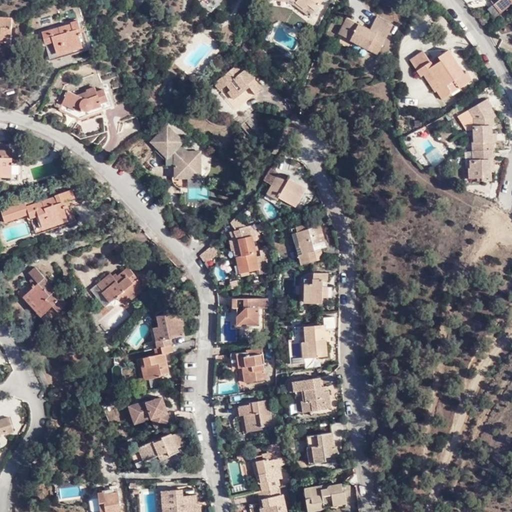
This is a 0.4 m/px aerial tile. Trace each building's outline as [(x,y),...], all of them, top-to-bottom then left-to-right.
[(289,0),(268,0),(269,0),(289,3),(294,5),(311,18),(316,11),(308,5),(305,9),(296,2),(289,0)] [(289,0),(296,2),(305,9),(308,5),(316,11),(323,0),(289,0)] [(500,13),(511,2),(511,0),(492,0),(491,1),(500,13)] [(373,16),(367,30),(344,19),(337,35),(377,53),(390,23),(373,16)] [(0,42),(11,43),(12,18),(0,17),(0,42)] [(71,25),(51,31),(52,35),(43,37),(50,60),(89,49),(83,27),(80,28),(78,21),(71,23),(71,25)] [(410,60),(418,71),(424,66),(440,89),(437,91),(443,99),(450,96),(451,93),(447,86),(455,81),(459,88),(460,89),(473,80),(467,71),(465,73),(449,51),(439,57),(441,60),(434,65),(423,51),(410,60)] [(227,85),(231,91),(234,88),(240,95),(250,88),(256,96),(264,89),(255,78),(254,78),(240,62),(214,84),(220,91),(227,85)] [(424,66),(418,71),(422,76),(423,75),(436,92),(437,91),(440,89),(424,66)] [(451,93),(459,88),(455,81),(447,86),(451,93)] [(81,97),(78,95),(68,91),(61,108),(81,118),(113,107),(110,100),(108,102),(104,90),(96,92),(95,87),(87,90),(87,92),(88,95),(81,97)] [(234,88),(231,91),(228,94),(234,100),(240,95),(234,88)] [(472,140),(473,149),(475,149),(492,147),(494,147),(494,140),(492,140),(492,132),(491,123),(493,123),(493,112),(489,106),(484,97),(467,108),(472,117),(474,140),(472,140)] [(182,141),(167,125),(151,141),(166,157),(166,163),(174,163),(175,177),(199,177),(206,171),(200,165),(199,152),(187,152),(179,144),(182,141)] [(475,149),(473,149),(473,158),(471,158),(471,167),(469,167),(470,176),(479,176),(483,175),(483,179),(491,179),(491,170),(490,164),(493,164),(493,157),(492,147),(475,149)] [(0,180),(18,180),(19,164),(13,164),(13,158),(13,149),(9,149),(9,152),(0,151),(0,180)] [(279,173),(272,168),(265,179),(273,184),(268,193),(278,199),(280,196),(296,206),(307,189),(290,178),(288,181),(278,175),(279,173)] [(75,221),(69,205),(64,208),(62,203),(68,201),(76,198),(73,189),(55,195),(56,197),(27,207),(26,203),(2,211),(6,223),(30,215),(37,235),(75,221)] [(318,221),(304,225),(305,231),(320,226),(318,221)] [(305,231),(304,225),(297,228),(304,254),(300,256),(302,265),(324,258),(321,250),(326,249),(320,226),(305,231)] [(241,273),(258,270),(256,257),(256,254),(258,254),(255,241),(262,240),(261,235),(259,235),(258,230),(256,231),(252,226),(240,228),(240,230),(231,232),(234,241),(230,242),(232,250),(236,249),(241,248),(242,255),(237,256),(241,273)] [(304,254),(297,228),(292,229),(300,256),(304,254)] [(216,255),(217,253),(217,252),(216,245),(215,242),(207,249),(209,252),(210,255),(209,259),(216,255)] [(209,252),(207,249),(201,254),(206,261),(209,259),(210,255),(209,252)] [(256,257),(258,270),(269,268),(267,255),(256,257)] [(38,282),(34,286),(25,295),(43,315),(53,307),(58,312),(68,303),(35,268),(30,273),(34,277),(38,282)] [(114,279),(113,277),(110,274),(91,291),(110,312),(121,303),(123,305),(144,287),(145,288),(154,280),(145,269),(131,281),(123,272),(117,276),(114,279)] [(311,273),(311,280),(310,289),(305,288),(305,302),(327,303),(328,295),(328,287),(323,286),(322,280),(328,280),(328,273),(311,273)] [(30,281),(34,286),(38,282),(34,277),(30,281)] [(310,289),(311,280),(301,280),(301,302),(305,302),(305,288),(310,289)] [(144,287),(123,305),(124,307),(146,288),(145,288),(144,287)] [(43,315),(25,295),(22,298),(46,323),(58,312),(53,307),(43,315)] [(259,326),(259,309),(259,299),(234,299),(234,308),(238,308),(238,326),(259,326)] [(259,299),(259,309),(268,309),(268,299),(259,299)] [(156,341),(158,349),(169,346),(172,346),(170,340),(185,336),(183,326),(180,327),(178,317),(176,308),(166,311),(166,315),(158,317),(160,327),(156,328),(158,340),(156,341)] [(328,355),(327,340),(326,331),(326,325),(305,327),(306,342),(302,342),(304,357),(328,355)] [(158,349),(155,350),(156,355),(142,359),(143,368),(142,368),(145,381),(160,377),(159,375),(164,374),(170,372),(166,354),(171,353),(169,346),(158,349)] [(247,356),(247,352),(237,354),(239,368),(243,368),(245,383),(266,380),(263,354),(256,355),(247,356)] [(143,368),(142,359),(137,361),(142,382),(145,381),(142,368),(143,368)] [(301,395),(303,412),(332,408),(330,390),(327,391),(323,391),(322,387),(321,377),(294,382),(295,392),(296,396),(301,395)] [(163,414),(162,408),(165,407),(162,397),(147,402),(146,401),(134,405),(136,413),(132,414),(135,424),(152,418),(156,429),(171,422),(167,413),(163,414)] [(244,415),(247,431),(273,427),(268,399),(250,403),(250,405),(238,407),(238,408),(240,416),(244,415)] [(0,445),(1,445),(0,442),(0,433),(6,432),(6,434),(14,431),(10,417),(0,420),(0,445)] [(178,431),(171,434),(176,447),(183,444),(178,431)] [(308,437),(309,447),(312,447),(314,463),(326,461),(326,457),(331,456),(336,456),(335,446),(332,447),(330,433),(308,437)] [(155,440),(142,445),(148,460),(159,455),(168,452),(170,456),(178,453),(176,447),(171,434),(163,437),(164,439),(156,442),(155,440)] [(148,460),(142,445),(139,446),(145,461),(148,460)] [(261,483),(263,490),(278,486),(280,486),(279,479),(282,479),(279,467),(287,465),(286,457),(281,458),(280,456),(280,452),(278,445),(266,447),(267,455),(263,456),(264,461),(256,462),(259,476),(257,476),(259,484),(261,483)] [(325,505),(325,507),(347,504),(345,491),(343,492),(342,484),(332,485),(327,486),(326,484),(306,488),(309,508),(325,505)] [(278,486),(263,490),(265,499),(261,500),(262,509),(264,508),(264,511),(285,511),(282,495),(280,496),(278,486)] [(228,490),(230,497),(246,494),(245,487),(235,490),(234,488),(228,490)] [(201,511),(202,507),(198,507),(198,504),(197,496),(183,496),(183,490),(159,491),(160,511),(201,511)] [(110,491),(103,492),(106,511),(120,511),(118,493),(110,494),(110,491)] [(106,511),(103,492),(98,493),(100,511),(106,511)]
